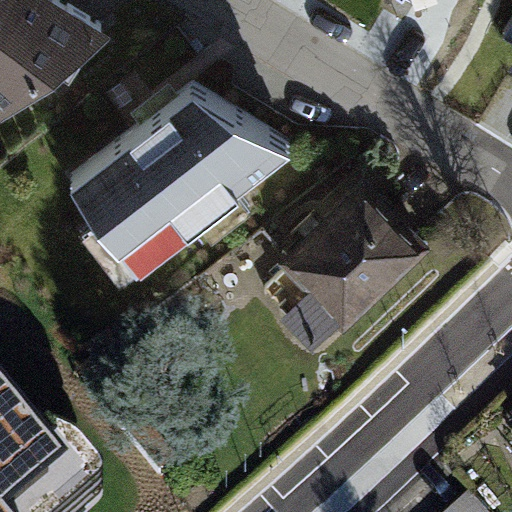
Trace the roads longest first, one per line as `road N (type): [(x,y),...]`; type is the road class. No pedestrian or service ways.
road 1 (residential): [(511,180),(217,0)]
road 2 (residential): [(276,511),(511,313)]
